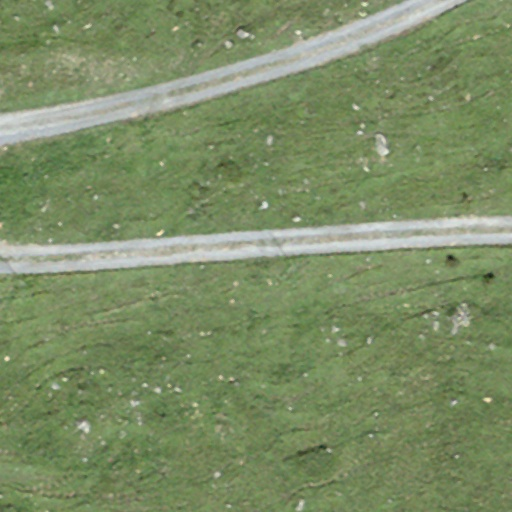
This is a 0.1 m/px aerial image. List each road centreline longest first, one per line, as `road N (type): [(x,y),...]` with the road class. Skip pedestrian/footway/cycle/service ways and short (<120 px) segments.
road 1 (track): [(511,242),(0,274)]
road 2 (track): [(0,145),(216,101),(477,0)]
